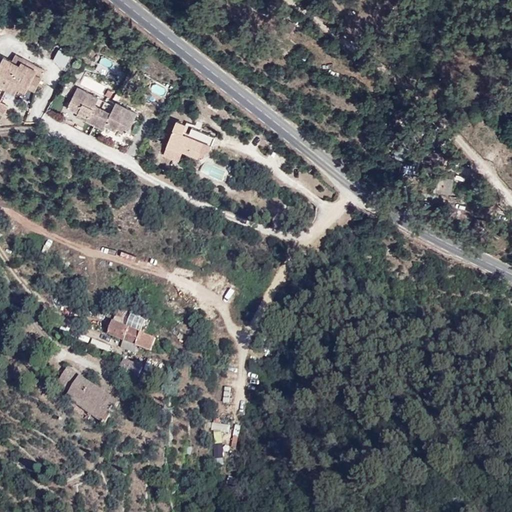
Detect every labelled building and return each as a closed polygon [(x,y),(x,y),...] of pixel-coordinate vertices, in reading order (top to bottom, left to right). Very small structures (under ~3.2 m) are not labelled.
[(60,45),(53,58),(66,65),(73,52),(60,45)] [(45,67),(15,52),(13,56),(4,52),(0,60),(0,85),(29,99),(45,67)] [(68,96),(72,84),(65,82),(62,94),(68,96)] [(138,108),(116,98),(111,109),(97,103),(101,94),(77,83),(67,106),(77,111),(76,113),(126,135),(138,108)] [(0,100),(0,111),(4,114),(8,104),(0,100)] [(205,159),(216,133),(178,117),(163,153),(180,160),(184,150),(205,159)] [(446,171),(446,174),(435,173),(433,192),(451,194),(454,172),(446,171)] [(138,344),(154,348),(158,333),(145,329),(149,315),(118,306),(110,333),(124,337),(122,347),(136,351),(138,344)] [(149,356),(146,371),(159,373),(162,358),(149,356)] [(121,394),(68,363),(55,385),(68,392),(66,396),(106,420),(121,394)] [(212,422),(211,429),(229,432),(230,424),(212,422)] [(225,456),(224,443),(213,444),(214,456),(225,456)]
